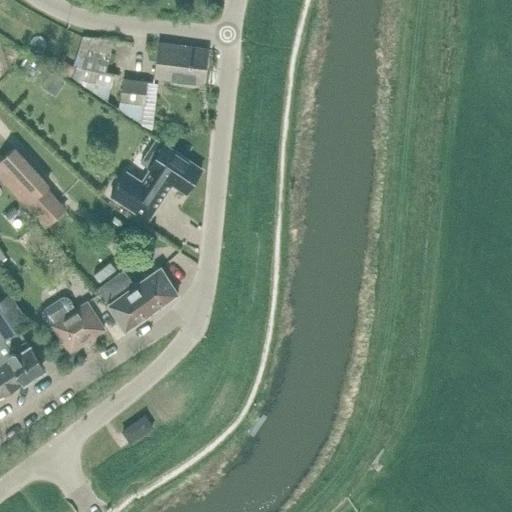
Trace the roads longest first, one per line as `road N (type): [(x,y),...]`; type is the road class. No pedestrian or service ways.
road 1 (unclassified): [(205,297),(230,36)]
road 2 (unclassified): [(205,297),(0,431)]
road 3 (unclassified): [(49,456),(164,365),(191,336),(205,297)]
road 4 (unclassified): [(230,36),(73,17),(42,0)]
